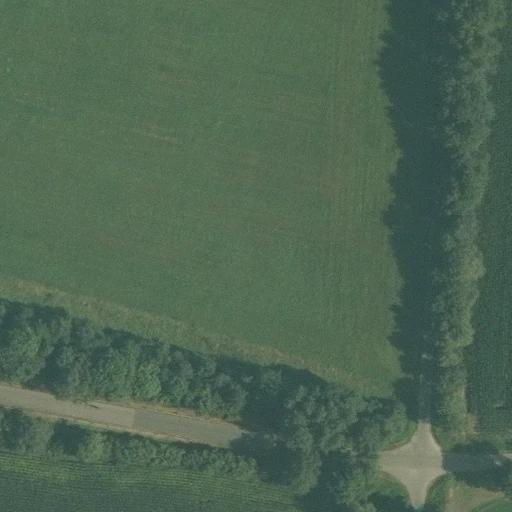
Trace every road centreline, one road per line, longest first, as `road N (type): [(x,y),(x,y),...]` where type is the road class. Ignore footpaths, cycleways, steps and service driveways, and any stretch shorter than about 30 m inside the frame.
road 1 (unclassified): [(418,464),(448,0)]
road 2 (unclassified): [(0,393),(418,464)]
